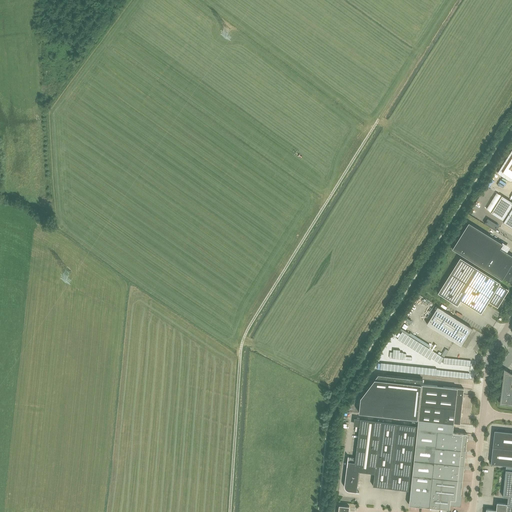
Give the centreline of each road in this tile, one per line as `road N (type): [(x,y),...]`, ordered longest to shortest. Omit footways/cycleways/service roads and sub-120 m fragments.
road 1 (track): [(452,0),(244,336),(228,511)]
road 2 (unknown): [(0,201),(54,228),(45,113),(131,0)]
